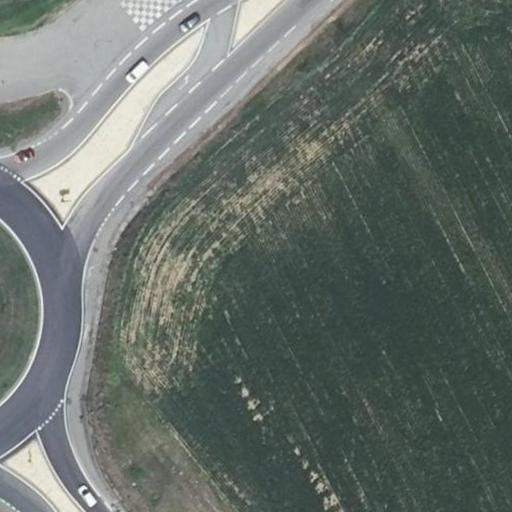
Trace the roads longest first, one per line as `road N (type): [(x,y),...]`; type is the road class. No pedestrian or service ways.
road 1 (secondary): [(61,278),(89,210),(301,0)]
road 2 (secondary): [(220,0),(137,63),(76,137),(0,182)]
road 3 (primary): [(96,511),(58,448),(45,387)]
